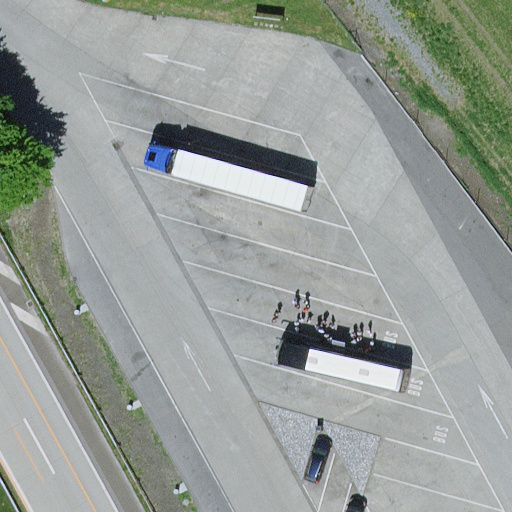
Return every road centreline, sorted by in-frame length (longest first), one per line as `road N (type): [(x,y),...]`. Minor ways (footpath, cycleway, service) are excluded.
road 1 (track): [(511,188),(372,0)]
road 2 (motorway): [(72,511),(0,380)]
